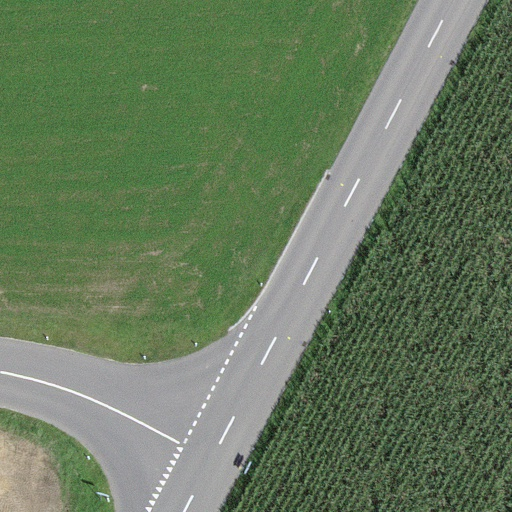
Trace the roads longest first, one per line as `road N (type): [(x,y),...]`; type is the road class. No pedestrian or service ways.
road 1 (tertiary): [(215,453),(456,0)]
road 2 (tertiary): [(215,453),(0,380)]
